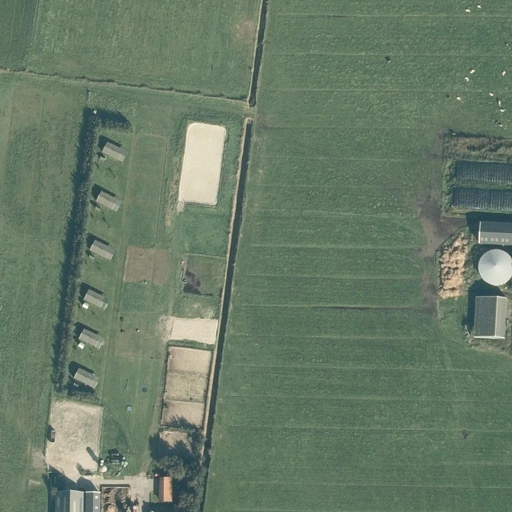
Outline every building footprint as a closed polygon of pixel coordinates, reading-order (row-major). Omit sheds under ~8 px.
[(109,142),(103,153),(120,162),(126,152),(109,142)] [(103,191),(97,202),(115,211),(120,200),(103,191)] [(511,226),(481,225),(480,245),(511,246),(511,226)] [(91,252),(109,259),(114,248),(95,241),(91,252)] [(511,285),(511,254),(482,254),(483,285),(511,285)] [(90,290),(85,300),(102,309),(107,298),(90,290)] [(507,301),(477,299),(475,339),(505,340),(507,301)] [(97,348),(103,338),(85,329),(80,340),(97,348)] [(92,388),(97,377),(80,369),(75,380),(92,388)] [(161,491),(161,503),(171,503),(171,491),(161,491)] [(55,493),(54,511),(99,511),(99,494),(55,493)]
